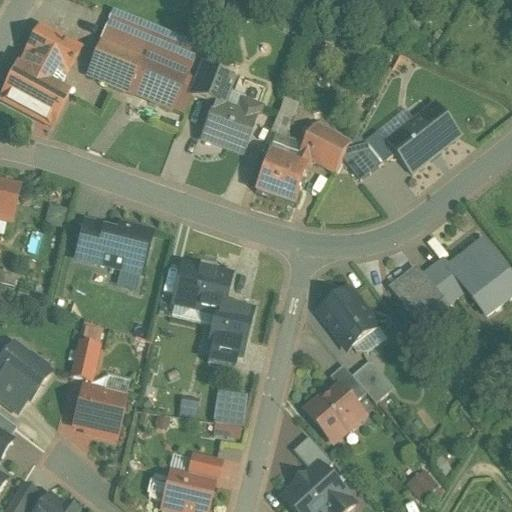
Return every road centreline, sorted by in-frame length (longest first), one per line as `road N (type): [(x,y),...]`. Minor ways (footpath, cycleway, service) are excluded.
road 1 (residential): [(305,244),(0,148)]
road 2 (residential): [(240,511),(305,244)]
road 3 (residential): [(511,141),(440,205),(388,238),(305,244)]
